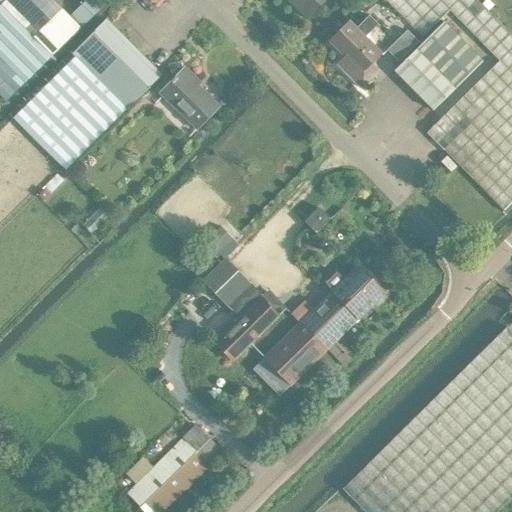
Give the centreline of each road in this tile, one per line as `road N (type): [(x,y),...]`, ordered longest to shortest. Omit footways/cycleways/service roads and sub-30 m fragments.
road 1 (residential): [(476,276),(202,0)]
road 2 (unclassified): [(247,511),(476,276)]
